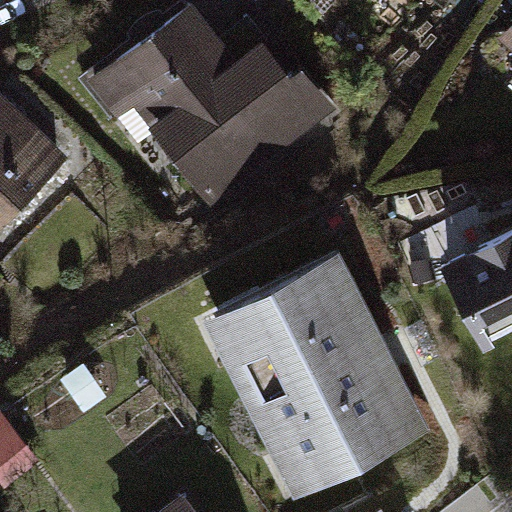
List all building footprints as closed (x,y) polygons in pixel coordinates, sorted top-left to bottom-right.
[(300,0),(330,23),(351,0),(300,0)] [(212,191),(321,109),(292,71),(276,83),(252,52),(268,40),(247,13),(215,37),(189,2),(116,57),(118,58),(93,77),(118,111),(138,95),(161,125),(201,95),(223,124),(184,154),(212,191)] [(201,95),(161,125),(184,154),(223,124),(201,95)] [(43,160),(57,146),(32,122),(28,125),(0,97),(0,214),(49,165),(43,160)] [(511,320),(511,230),(449,262),(485,334),(511,320)] [(331,255),(216,312),(282,444),(290,440),(311,482),(417,430),(331,255)] [(0,478),(1,480),(27,461),(0,425),(0,478)] [(196,511),(186,497),(166,511),(196,511)]
